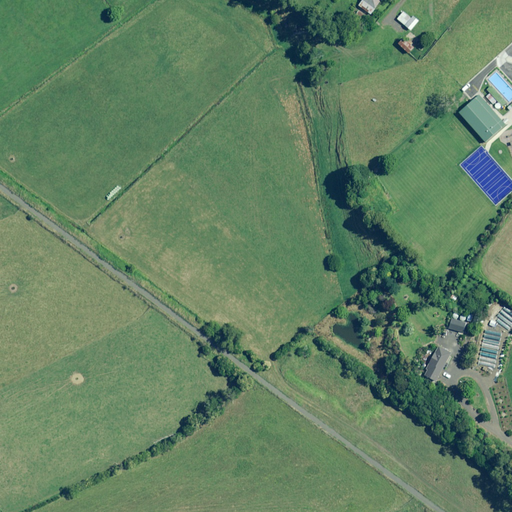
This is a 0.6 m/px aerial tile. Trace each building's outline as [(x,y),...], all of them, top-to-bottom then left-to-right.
[(362,0),(358,5),(368,13),(376,4),(379,0),(362,0)] [(365,15),(358,11),(355,17),(361,21),(365,15)] [(412,18),(404,12),(398,19),(411,31),(419,21),(413,16),(412,18)] [(414,48),(403,38),(398,44),(409,54),(414,48)] [(511,110),(511,108),(496,90),(489,95),(506,115),(511,110)] [(508,130),(481,99),(460,117),(486,148),(508,130)] [(467,323),(452,319),(450,329),(464,333),(467,323)] [(443,333),(421,327),(416,345),(435,351),(437,344),(440,345),(443,333)]
